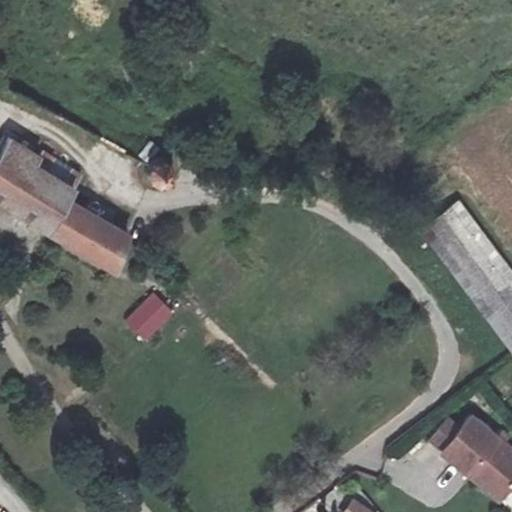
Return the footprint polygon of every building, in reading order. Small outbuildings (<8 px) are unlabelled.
[(145,160),(123,166),(132,198),(155,193),(164,183),(163,169),(154,162),(145,160)] [(0,163),(0,224),(91,271),(109,239),(46,208),(59,186),(17,166),(15,170),(0,163)] [(511,300),(446,209),(410,236),(511,375),(511,300)] [(125,321),(147,341),(175,310),(153,290),(125,321)] [(71,387),(68,381),(64,379),(57,375),(49,377),(41,384),(38,391),(39,399),(45,406),(51,409),(60,409),(67,407),(72,400),(73,393),(71,387)] [(510,474),(455,427),(427,460),(452,481),(458,474),(489,499),(510,474)] [(371,511),(348,495),(338,511),(371,511)]
